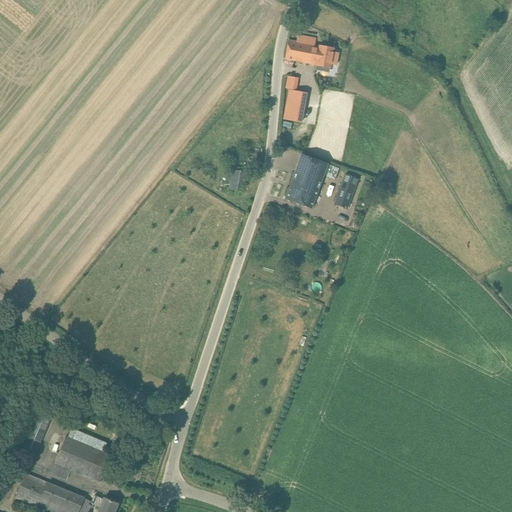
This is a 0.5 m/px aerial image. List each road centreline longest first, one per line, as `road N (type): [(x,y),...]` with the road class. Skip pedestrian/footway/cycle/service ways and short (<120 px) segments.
road 1 (unclassified): [(185,420),(262,194),(280,44),(295,0)]
road 2 (track): [(511,195),(446,68),(341,0)]
road 3 (unclassified): [(185,420),(124,390),(0,297)]
